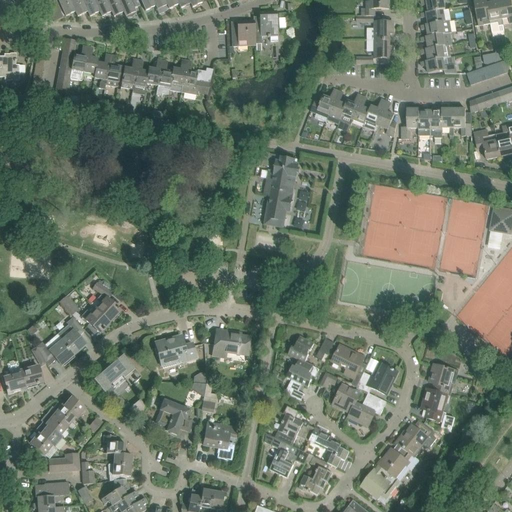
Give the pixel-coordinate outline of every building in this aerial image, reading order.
[(11,0),(17,8),(21,5),(28,1),(27,0),(11,0)] [(60,6),(62,12),(65,17),(75,13),(77,17),(69,0),(57,0),(58,1),(60,6)] [(89,17),(81,0),(69,0),(77,17),(87,13),(89,17)] [(81,0),(89,17),(99,13),(101,17),(93,0),(81,0)] [(93,0),(101,17),(111,13),(113,17),(105,0),(93,0)] [(126,17),(117,0),(105,0),(113,17),(123,13),(125,17),(126,17)] [(130,15),(136,13),(134,9),(140,6),(136,0),(118,0),(117,0),(126,17),(125,17),(126,18),(132,18),(130,15)] [(139,0),(145,11),(155,7),(152,0),(139,0)] [(152,0),(155,7),(159,15),(164,13),(163,11),(166,10),(169,9),(164,0),(152,0)] [(164,0),(169,9),(179,5),(176,0),(164,0)] [(180,9),(190,4),(188,0),(176,0),(179,5),(180,9)] [(361,9),(361,17),(373,17),(374,17),(374,10),(389,10),(389,0),(371,0),(371,3),(367,3),(367,9),(361,9)] [(421,14),(445,10),(443,0),(445,0),(420,0),(422,6),(427,6),(428,13),(421,14)] [(511,24),(511,8),(510,0),(499,2),(503,26),(502,20),(509,19),(510,24),(511,24)] [(47,6),(49,11),(60,6),(58,1),(47,6)] [(486,1),(474,3),(479,27),(490,25),(486,1)] [(486,1),(490,25),(492,33),(504,31),(503,26),(499,2),(487,4),(486,1)] [(49,11),(51,17),(62,12),(60,6),(49,11)] [(445,10),(421,14),(422,19),(427,18),(428,25),(421,26),(421,27),(445,22),(443,11),(445,10)] [(51,17),(54,22),(63,18),(65,17),(62,12),(51,17)] [(253,17),(253,24),(254,24),(255,45),(256,45),(261,44),(261,37),(267,37),(267,38),(270,38),(270,42),(277,42),(276,12),(275,12),(275,14),(268,15),(268,13),(259,13),(260,17),(254,17),(253,17)] [(237,24),(231,24),(232,48),(233,48),(239,47),(255,47),(255,45),(254,24),(253,24),(250,24),(250,22),(237,22),(237,24)] [(445,22),(421,27),(422,31),(427,30),(428,37),(421,38),(421,39),(449,34),(451,33),(449,22),(445,22)] [(375,29),(368,29),(368,41),(375,41),(390,41),(390,34),(393,34),(393,23),(375,23),(375,29)] [(449,34),(421,39),(422,43),(427,42),(428,49),(421,51),(448,46),(452,45),(449,34)] [(64,40),(62,52),(68,53),(70,41),(64,40)] [(390,41),(375,41),(375,59),(393,59),(393,48),(390,48),(390,41)] [(448,46),(421,51),(422,55),(427,54),(428,62),(421,63),(451,58),(448,46)] [(81,56),(74,55),(73,60),(72,66),(71,71),(70,77),(69,80),(82,82),(83,73),(88,48),(83,47),(81,56)] [(92,48),(88,48),(83,73),(95,75),(97,63),(98,59),(91,58),(92,48)] [(61,57),(73,60),(74,55),(74,54),(68,53),(62,52),(61,57)] [(503,54),(496,56),(497,62),(498,64),(501,63),(504,62),(504,60),(503,54)] [(0,77),(4,78),(4,81),(19,81),(19,65),(16,66),(16,62),(17,62),(17,60),(16,60),(16,55),(4,55),(4,58),(0,58),(0,77)] [(105,86),(106,81),(111,56),(106,55),(104,65),(97,63),(95,75),(94,79),(101,80),(99,89),(104,90),(105,86)] [(115,57),(111,56),(106,81),(105,86),(117,88),(121,68),(113,66),(115,57)] [(61,57),(60,63),(72,66),(73,60),(61,57)] [(33,65),(44,67),(45,61),(28,58),(27,64),(33,65)] [(451,58),(421,63),(422,67),(427,66),(428,74),(444,71),(445,75),(456,75),(454,65),(452,65),(451,58)] [(121,84),(133,86),(138,61),(133,60),(131,70),(124,68),(121,84)] [(148,73),(146,84),(158,87),(162,61),(157,60),(157,62),(156,62),(155,63),(154,66),(155,67),(156,68),(156,70),(148,69),(148,73)] [(133,86),(132,94),(144,96),(146,84),(148,73),(141,71),(143,62),(138,61),(133,86)] [(167,62),(162,61),(158,87),(156,96),(161,97),(161,94),(168,95),(169,91),(173,69),(172,73),(165,72),(167,62)] [(169,91),(181,93),(187,62),(182,61),(180,70),(173,69),(169,91)] [(504,74),(510,72),(506,61),(504,62),(501,63),(504,74)] [(191,62),(187,62),(181,93),(197,96),(198,94),(201,94),(203,83),(204,82),(196,81),(196,79),(197,79),(197,76),(196,76),(197,73),(190,72),(191,62)] [(71,71),(72,66),(60,63),(59,69),(71,71)] [(498,64),(495,65),(499,76),(504,74),(501,63),(498,64)] [(499,76),(495,65),(489,67),(493,78),(499,76)] [(489,67),(484,69),(488,80),(493,78),(489,67)] [(71,71),(59,69),(58,75),(70,77),(71,71)] [(484,69),(478,71),(482,82),(488,80),(484,69)] [(43,73),(32,71),(31,76),(42,79),(43,73)] [(482,82),(478,71),(472,73),(476,84),(482,82)] [(470,86),(476,84),(472,73),(467,75),(470,86)] [(58,75),(57,81),(69,83),(69,80),(70,77),(58,75)] [(57,81),(56,87),(68,89),(69,83),(57,81)] [(28,88),(40,90),(41,84),(29,82),(28,88)] [(68,89),(56,87),(55,93),(67,95),(68,89)] [(315,101),(311,113),(315,115),(314,119),(326,123),(327,121),(339,92),(334,90),(331,99),(324,96),(321,103),(315,101)] [(504,91),(498,92),(502,104),(507,102),(504,91)] [(339,92),(327,121),(338,125),(340,121),(340,120),(348,102),(347,102),(346,105),(340,103),(343,94),(339,92)] [(498,92),(492,94),(496,106),(502,104),(498,92)] [(491,108),(496,106),(492,94),(487,96),(491,108)] [(340,120),(340,121),(351,126),(353,121),(362,97),(358,95),(354,104),(348,102),(340,120)] [(487,96),(481,98),(485,110),(491,108),(487,96)] [(364,125),(372,107),(371,107),(370,110),(363,108),(367,99),(362,97),(353,121),(364,125)] [(79,98),(78,104),(89,106),(90,100),(84,98),(79,98)] [(479,112),(485,110),(481,98),(475,100),(479,112)] [(364,125),(363,128),(374,133),(377,126),(386,102),(382,100),(378,109),(372,107),(364,125)] [(471,114),(479,112),(475,100),(469,102),(471,114)] [(102,102),(101,108),(105,108),(113,110),(114,104),(102,102)] [(386,135),(394,138),(397,124),(391,122),(394,116),(387,113),(391,104),(386,102),(377,126),(388,130),(386,135)] [(419,137),(419,110),(407,110),(407,128),(401,128),(401,140),(411,140),(411,129),(417,129),(417,131),(418,131),(418,137),(419,137)] [(419,110),(419,137),(430,137),(430,112),(419,112),(419,110)] [(441,112),(430,112),(430,137),(434,137),(434,139),(442,139),(442,131),(442,110),(441,110),(441,112)] [(450,137),(454,137),(453,110),(442,110),(442,131),(442,129),(450,129),(450,137)] [(471,137),(471,125),(465,125),(465,110),(453,110),(454,137),(454,129),(461,129),(461,137),(471,137)] [(504,133),(496,135),(501,158),(511,155),(511,125),(502,128),(504,133)] [(484,149),(487,161),(501,158),(496,135),(488,137),(487,131),(474,134),(478,150),(484,149)] [(267,167),(269,154),(260,153),(257,165),(267,167)] [(274,173),(296,177),(296,176),(299,174),(299,170),(298,168),(298,166),(296,166),(297,162),(297,161),(277,158),(274,173)] [(261,177),(261,178),(263,178),(267,179),(265,190),(264,195),(265,195),(268,195),(269,196),(270,196),(265,225),(266,225),(282,228),(283,228),(285,215),(286,211),(289,212),(293,195),(293,194),(289,194),(292,177),(296,178),(296,177),(274,173),(262,171),(261,177)] [(297,212),(306,212),(308,192),(299,191),(297,212)] [(511,210),(501,208),(500,214),(496,213),(493,229),(509,232),(510,225),(511,224),(511,210)] [(294,221),(295,228),(303,228),(302,220),(294,221)] [(90,276),(85,282),(89,285),(93,279),(90,276)] [(96,283),(92,289),(107,298),(111,293),(114,288),(104,281),(96,284),(96,283)] [(100,296),(92,305),(96,309),(110,323),(120,312),(116,308),(116,309),(105,299),(100,296)] [(77,311),(65,297),(59,302),(71,316),(77,311)] [(92,305),(81,317),(100,334),(102,331),(103,331),(104,330),(110,323),(96,309),(92,305)] [(67,325),(55,335),(61,342),(73,356),(86,346),(78,337),(84,332),(73,318),(66,324),(67,325)] [(33,326),(27,331),(31,335),(36,330),(33,326)] [(215,336),(212,357),(219,358),(220,352),(227,353),(247,356),(250,338),(240,337),(241,334),(216,330),(215,336)] [(292,347),(288,355),(299,361),(299,360),(305,363),(308,356),(307,355),(309,351),(310,352),(314,344),(300,337),(294,349),(292,347)] [(165,340),(155,343),(162,369),(177,365),(176,363),(182,361),(183,363),(196,360),(192,344),(184,346),(181,338),(165,342),(165,340)] [(328,357),(334,344),(325,340),(320,351),(319,351),(315,359),(322,362),(325,356),(328,357)] [(42,343),(36,348),(46,365),(54,358),(61,366),(73,356),(61,342),(49,352),(42,343)] [(351,386),(357,388),(359,383),(362,376),(357,374),(364,359),(340,347),(331,364),(345,371),(343,376),(353,381),(351,386)] [(36,348),(31,351),(41,368),(46,365),(36,348)] [(107,396),(108,395),(111,393),(114,390),(114,389),(114,388),(113,386),(112,387),(111,385),(121,376),(130,387),(135,383),(138,381),(138,380),(141,378),(121,355),(92,379),(107,396)] [(319,370),(305,363),(299,360),(299,361),(295,367),(293,366),(287,378),(290,379),(283,393),(301,402),(304,395),(295,390),(298,383),(308,388),(311,380),(310,380),(312,376),(315,377),(319,370)] [(359,383),(357,388),(368,394),(369,394),(372,389),(387,396),(390,390),(388,389),(390,384),(392,385),(398,373),(383,365),(376,379),(364,373),(362,377),(362,376),(359,383)] [(427,390),(426,390),(445,395),(451,397),(454,384),(452,384),(455,371),(433,365),(433,367),(428,383),(437,385),(435,392),(427,390)] [(38,367),(21,372),(25,387),(36,384),(36,385),(39,384),(38,384),(42,383),(38,367)] [(4,379),(1,379),(3,385),(5,385),(7,389),(6,389),(7,391),(8,395),(26,390),(25,387),(21,372),(20,368),(9,370),(10,375),(4,375),(4,379)] [(326,373),(320,385),(326,388),(329,383),(334,385),(337,379),(326,373)] [(343,410),(350,414),(351,414),(356,404),(360,394),(342,386),(334,403),(344,408),(343,410)] [(423,402),(421,410),(426,411),(425,418),(442,423),(441,428),(450,433),(454,418),(445,416),(446,412),(444,411),(441,410),(445,395),(426,390),(429,391),(425,403),(423,402)] [(375,404),(377,399),(377,398),(369,394),(368,394),(362,407),(356,404),(351,414),(350,414),(348,418),(368,428),(375,414),(380,416),(384,409),(375,404)] [(202,408),(201,412),(213,414),(216,399),(204,397),(202,408)] [(62,406),(61,406),(77,419),(85,410),(71,398),(63,408),(62,406)] [(131,407),(128,410),(135,418),(136,417),(140,422),(147,408),(139,400),(131,407)] [(160,411),(155,424),(168,428),(166,432),(177,436),(180,427),(183,428),(183,430),(189,433),(192,420),(187,418),(190,411),(164,401),(160,411)] [(53,406),(49,411),(68,427),(72,431),(76,426),(72,422),(75,418),(77,419),(61,406),(58,403),(54,408),(53,406)] [(286,415),(275,439),(292,447),(297,436),(309,442),(316,428),(315,428),(315,429),(307,425),(306,428),(302,426),(303,423),(295,419),(298,412),(287,407),(284,414),(286,415)] [(45,416),(41,421),(60,437),(68,427),(49,411),(48,412),(49,412),(50,413),(47,417),(45,416)] [(94,433),(102,424),(96,419),(88,428),(94,433)] [(38,434),(38,435),(54,448),(62,438),(41,421),(44,424),(40,428),(39,426),(35,431),(38,434)] [(402,435),(395,443),(398,445),(413,457),(413,456),(419,449),(418,448),(422,443),(423,444),(429,449),(436,440),(431,436),(434,433),(419,421),(414,427),(412,425),(406,433),(407,434),(404,438),(402,435)] [(237,429),(207,423),(203,446),(219,449),(218,454),(217,458),(226,460),(226,459),(231,460),(231,457),(232,457),(233,449),(233,447),(231,447),(232,446),(228,445),(228,440),(227,440),(228,437),(235,438),(237,429)] [(333,453),(328,464),(337,468),(341,460),(344,461),(349,452),(340,448),(341,446),(332,442),(331,443),(328,441),(330,437),(321,433),(321,431),(316,428),(309,442),(333,453)] [(54,448),(38,435),(38,434),(35,431),(29,438),(33,441),(30,444),(44,456),(52,446),(54,448)] [(309,455),(292,447),(275,439),(266,434),(264,443),(280,450),(270,470),(287,479),(296,462),(304,466),(309,455)] [(116,437),(104,436),(103,443),(107,443),(106,454),(124,455),(125,444),(115,443),(116,437)] [(86,443),(83,440),(78,446),(82,448),(86,443)] [(377,464),(378,465),(402,484),(402,483),(399,481),(408,469),(411,472),(419,462),(398,445),(393,451),(394,452),(392,455),(388,452),(382,460),(381,459),(377,464)] [(114,455),(113,465),(131,467),(132,456),(124,455),(106,454),(114,455)] [(300,485),(307,488),(309,489),(308,491),(317,496),(321,489),(322,489),(326,482),(328,483),(332,474),(327,471),(330,465),(336,469),(337,468),(328,464),(313,457),(310,464),(319,468),(313,480),(304,476),(300,485)] [(126,477),(130,477),(131,467),(113,465),(108,465),(110,481),(114,481),(125,480),(126,477)] [(361,487),(363,488),(385,506),(392,496),(388,494),(393,488),(394,486),(397,488),(398,489),(398,488),(402,484),(378,465),(374,470),(376,472),(372,478),(369,477),(361,487)] [(82,468),(82,479),(94,478),(94,472),(88,472),(88,468),(82,468)] [(114,481),(114,488),(115,492),(101,500),(104,505),(109,502),(111,506),(109,508),(135,492),(135,491),(127,497),(124,492),(129,489),(126,484),(126,480),(125,480),(114,481)] [(33,504),(33,510),(64,508),(64,507),(54,508),(53,501),(63,501),(63,496),(57,496),(51,497),(45,497),(44,486),(34,486),(35,498),(37,498),(38,504),(33,504)] [(92,502),(85,487),(84,488),(78,491),(85,505),(92,502)] [(180,510),(180,511),(198,511),(201,497),(197,497),(198,492),(192,491),(192,490),(191,496),(190,496),(189,505),(182,504),(180,510)] [(198,511),(200,508),(210,509),(213,492),(202,490),(201,497),(198,511)] [(138,496),(135,492),(109,508),(111,511),(113,511),(118,509),(119,511),(123,511),(144,499),(136,504),(133,499),(138,496)] [(224,494),(213,492),(210,509),(221,511),(224,494)] [(144,499),(123,511),(143,511),(145,511),(143,507),(147,504),(144,499)] [(347,505),(341,511),(367,511),(354,501),(353,502),(356,504),(352,509),(347,505)]
